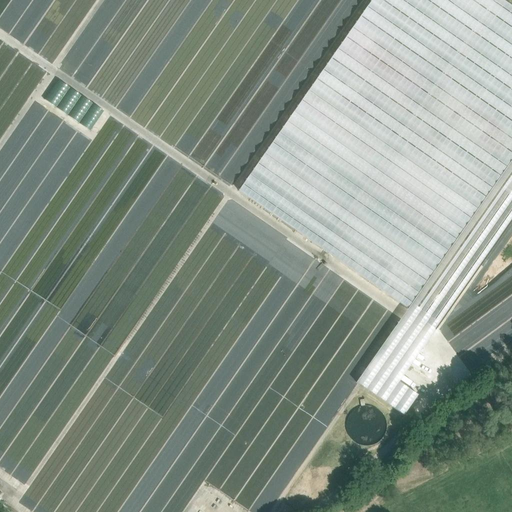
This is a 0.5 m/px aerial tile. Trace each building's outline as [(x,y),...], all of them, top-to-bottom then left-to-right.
[(481,203),(511,159),(511,6),(502,0),(372,0),(238,191),(407,309),(481,203)] [(149,65),(145,65),(145,76),(164,75),(164,67),(169,67),(169,59),(149,59),(149,65)] [(58,81),(44,101),(90,132),(104,112),(58,81)] [(353,441),(360,444),(367,445),(374,443),(379,439),(383,433),(385,426),(385,419),(382,413),(377,408),(370,405),(363,404),(357,406),(351,410),(347,416),(345,423),(346,430),(348,436),(353,441)] [(157,455),(151,465),(151,511),(181,511),(197,487),(197,485),(194,485),(188,481),(178,481),(176,480),(164,480),(164,479),(171,469),(171,465),(165,461),(165,458),(159,455),(157,455)]
